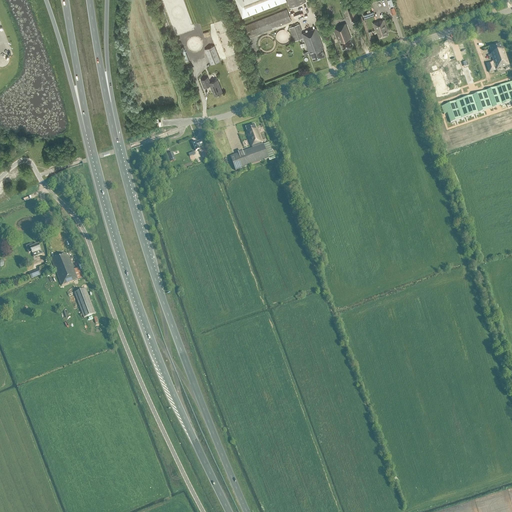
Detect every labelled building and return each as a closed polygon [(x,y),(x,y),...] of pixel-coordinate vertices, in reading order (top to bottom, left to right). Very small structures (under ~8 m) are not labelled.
[(235,0),(243,18),(287,1),(286,0),(235,0)] [(287,0),(290,8),(305,3),(304,0),(287,0)] [(386,0),(392,15),(396,13),(391,0),(386,0)] [(352,21),(358,19),(354,9),(348,11),(352,21)] [(249,37),(291,21),(287,10),(245,26),(249,37)] [(388,35),(386,31),(387,30),(384,20),(373,24),(376,32),(377,32),(379,38),(388,35)] [(352,46),(350,39),(351,39),(346,24),(333,28),(339,43),(340,43),(343,49),(352,46)] [(302,34),(299,25),(290,28),(295,41),(303,38),(308,52),(306,52),(303,53),(305,57),(308,55),(307,54),(309,53),(310,56),(312,56),(313,60),(325,56),(322,49),(324,49),(316,28),(302,34)] [(502,48),(500,44),(490,48),(492,53),(491,54),(491,55),(488,56),(489,59),(492,58),(495,65),(494,66),(493,63),(486,65),(489,73),(497,71),(497,70),(500,69),(500,70),(505,68),(506,70),(508,69),(509,70),(510,70),(503,48),(502,48)] [(184,46),(179,48),(185,63),(190,61),(184,46)] [(211,65),(220,61),(214,46),(205,50),(211,65)] [(210,83),(208,78),(201,80),(204,88),(210,86),(211,89),(212,89),(214,96),(222,93),(217,80),(210,83)] [(464,100),(442,108),(444,115),(447,114),(451,124),(486,112),(485,111),(500,106),(501,106),(511,102),(511,83),(485,93),(465,101),(464,100)] [(256,130),(254,125),(246,128),(248,133),(247,133),(248,136),(247,136),(251,147),(254,146),(254,149),(231,158),(236,172),(269,159),(270,162),(276,160),(269,143),(263,146),(262,143),(263,143),(257,129),(256,130)] [(205,151),(201,142),(197,143),(197,142),(193,144),(196,152),(199,151),(200,153),(205,151)] [(204,161),(211,158),(208,151),(201,153),(204,161)] [(34,247),(32,244),(26,247),(29,254),(32,253),(32,254),(36,253),(38,257),(44,255),(42,250),(41,251),(39,245),(34,247)] [(68,257),(67,255),(52,260),(62,287),(82,279),(79,268),(74,270),(69,257),(68,257)] [(52,267),(42,271),(44,276),(53,272),(52,267)] [(32,280),(41,276),(39,270),(29,274),(32,280)] [(84,319),(96,314),(86,289),(75,294),(84,319)]
